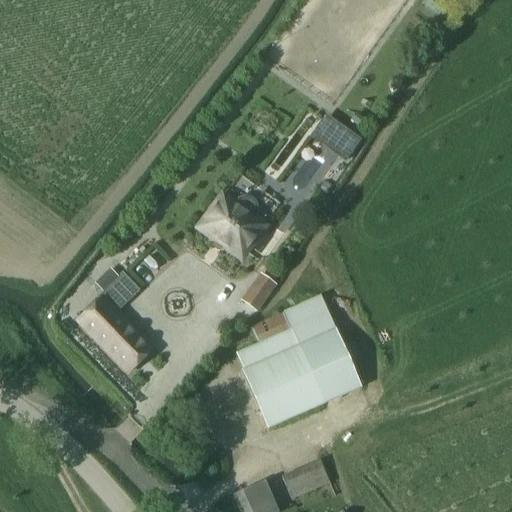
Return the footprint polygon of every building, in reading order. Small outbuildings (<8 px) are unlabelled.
[(348,136),(338,151),(351,160),(361,145),(348,136)] [(235,204),(233,207),(221,199),(199,229),(211,238),(210,240),(214,243),(216,242),(222,246),(221,248),(226,252),(227,250),(239,259),(261,228),(250,220),(252,216),(253,215),(254,213),(254,211),(254,209),(254,208),(253,206),(252,204),(251,203),(250,202),(248,201),(246,200),(245,200),(243,200),(241,200),(239,201),(238,202),(236,203),(235,204)] [(137,292),(120,274),(96,297),(99,300),(100,300),(114,314),(137,292)] [(255,312),(273,287),(259,276),(241,301),(255,312)] [(100,300),(99,300),(77,322),(126,374),(150,351),(114,314),(100,300)] [(297,347),(290,331),(295,329),(287,312),(249,328),(257,346),(236,356),(243,372),(241,373),(266,430),(359,389),(334,331),(297,347)] [(281,476),(291,499),(328,483),(318,460),(281,476)] [(274,511),(262,485),(233,498),(238,511),(274,511)]
